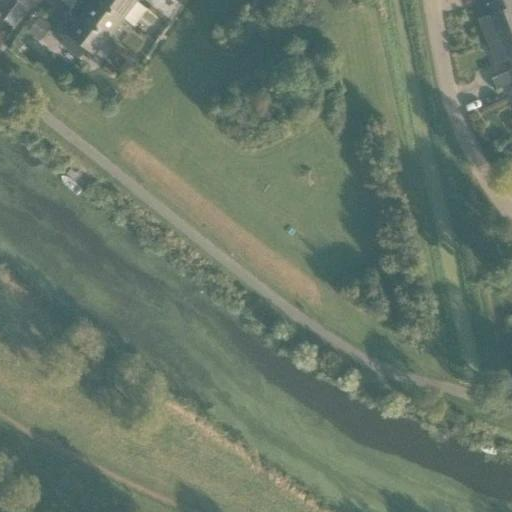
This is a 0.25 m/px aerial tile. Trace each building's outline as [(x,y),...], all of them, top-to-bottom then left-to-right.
[(97,0),(90,0),(91,0),(82,11),(80,15),(108,36),(122,18),(97,0)] [(135,0),(97,0),(122,18),(136,0),(135,0)] [(489,40),(511,32),(511,0),(487,0),(488,3),(486,4),(490,14),(479,19),(489,40)] [(18,1),(11,11),(22,19),(29,9),(18,1)] [(80,15),(82,11),(74,5),(68,12),(77,19),(58,43),(79,58),(86,49),(94,55),(108,36),(80,15)] [(28,30),(40,39),(51,26),(39,16),(28,30)] [(511,32),(489,40),(500,65),(509,62),(511,69),(511,32)]
